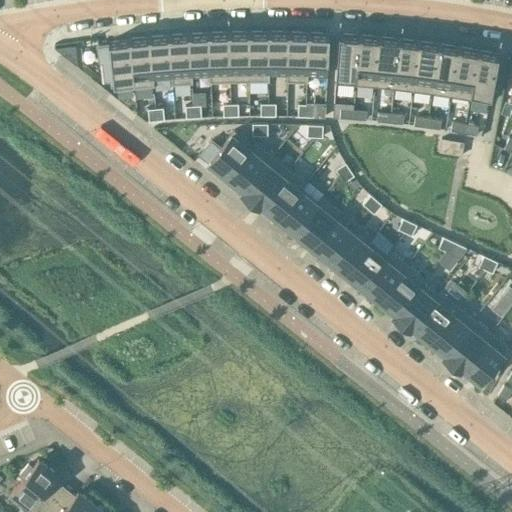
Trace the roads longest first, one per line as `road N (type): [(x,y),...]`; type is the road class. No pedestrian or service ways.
road 1 (residential): [(511,457),(0,46)]
road 2 (residential): [(198,0),(0,26)]
road 3 (residential): [(175,511),(26,393)]
road 4 (residential): [(511,21),(356,0)]
